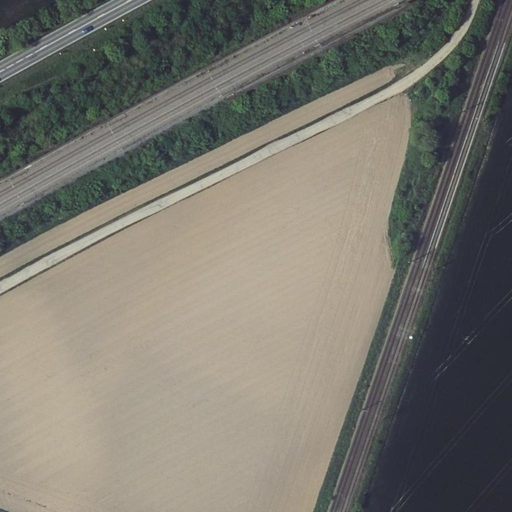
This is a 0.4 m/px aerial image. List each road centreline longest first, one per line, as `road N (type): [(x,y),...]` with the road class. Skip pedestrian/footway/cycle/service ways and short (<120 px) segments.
road 1 (unclassified): [(476,0),(453,43),(405,84),(0,287)]
road 2 (primary): [(0,71),(131,0)]
